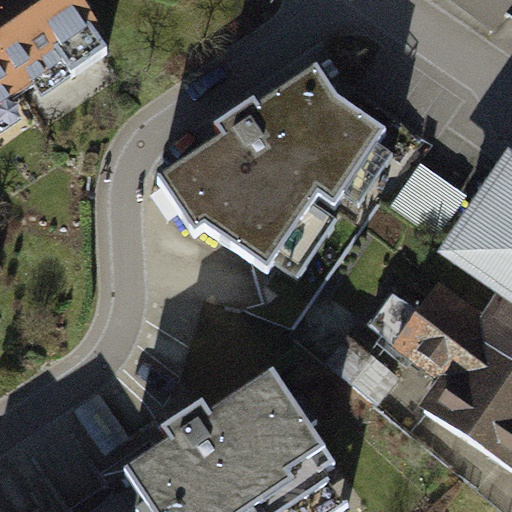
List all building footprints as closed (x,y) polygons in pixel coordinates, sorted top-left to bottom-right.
[(0,0),(0,113),(113,39),(86,0),(0,0)] [(511,0),(477,0),(507,22),(511,15),(511,0)] [(259,265),(273,274),(325,202),(340,215),(388,138),(340,106),(322,72),(162,184),(200,241),(211,235),(259,265)] [(472,200),(426,165),(392,209),(438,244),(472,200)] [(511,182),(510,181),(457,252),(511,294),(511,182)] [(447,297),(408,354),(450,383),(425,418),(507,469),(511,463),(511,327),(505,337),(447,297)] [(304,511),(349,482),(278,378),(128,479),(150,511),(304,511)]
